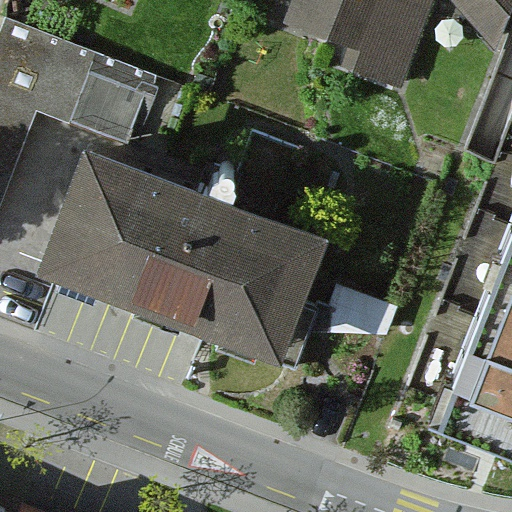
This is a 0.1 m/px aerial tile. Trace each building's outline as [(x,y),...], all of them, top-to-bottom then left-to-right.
[(291,0),(283,24),(354,49),(348,65),(397,82),(426,0),(291,0)] [(441,0),(483,42),(506,19),(508,0),(441,0)] [(82,161),(33,291),(270,380),(319,251),(82,161)] [(511,166),(416,416),(511,452),(511,166)] [(0,499),(0,511),(96,511),(21,481),(11,504),(0,499)]
